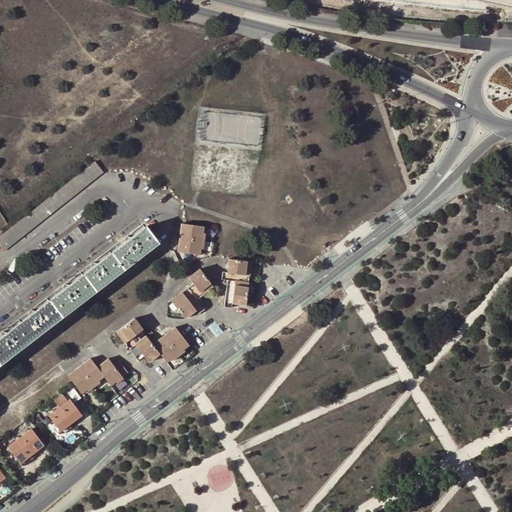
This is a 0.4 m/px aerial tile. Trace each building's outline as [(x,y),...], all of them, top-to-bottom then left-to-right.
[(0,246),(3,251),(103,172),(94,161),(0,235),(0,246)] [(178,237),(201,240),(202,233),(203,227),(180,224),(178,237)] [(51,300),(63,316),(159,243),(147,227),(133,237),(128,236),(125,238),(128,242),(99,264),(94,262),(91,264),(94,268),(71,285),(66,284),(63,286),(66,289),(51,300)] [(199,255),(200,249),(201,240),(178,237),(176,252),(199,255)] [(227,279),(249,282),(251,260),(229,258),(228,271),(223,270),(222,279),(227,279)] [(197,300),(213,287),(199,269),(187,278),(191,284),(170,301),(184,319),(195,310),(198,314),(204,310),(197,300)] [(246,303),(249,282),(227,279),(227,283),(226,284),(224,305),(232,307),(233,302),(246,303)] [(0,364),(63,316),(51,300),(37,311),(32,310),(29,312),(32,315),(8,333),(4,332),(1,334),(3,337),(0,339),(0,364)] [(125,345),(138,335),(137,334),(142,330),(133,319),(116,333),(125,345)] [(175,327),(163,337),(177,355),(178,354),(184,349),(189,345),(175,327)] [(177,355),(163,337),(153,345),(146,336),(141,340),(138,335),(125,345),(126,346),(127,347),(138,362),(143,357),(148,363),(159,354),(166,363),(172,359),(177,355)] [(79,367),(85,375),(98,366),(92,358),(79,367)] [(109,358),(98,366),(105,376),(113,385),(118,380),(123,376),(128,373),(119,361),(114,365),(109,358)] [(119,361),(128,373),(129,372),(121,360),(119,361)] [(98,366),(85,375),(93,385),(99,380),(105,376),(98,366)] [(68,375),(74,383),(85,375),(79,367),(68,375)] [(85,375),(74,383),(82,393),(87,390),(93,385),(85,375)] [(68,401),(61,393),(53,399),(60,407),(49,416),(61,431),(69,425),(82,415),(70,399),(68,401)] [(72,428),(69,425),(61,431),(64,435),(72,428)] [(32,453),(33,455),(46,445),(33,429),(9,447),(20,462),(32,453)] [(36,458),(33,455),(32,453),(20,462),(21,464),(20,464),(22,468),(36,458)]
